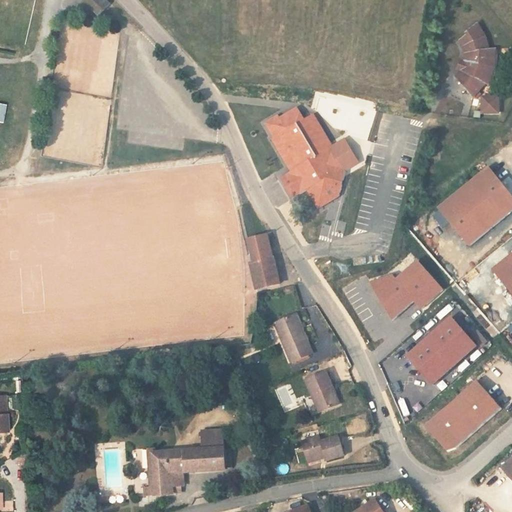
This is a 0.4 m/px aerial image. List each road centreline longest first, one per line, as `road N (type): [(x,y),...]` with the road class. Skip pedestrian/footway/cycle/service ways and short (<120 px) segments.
road 1 (residential): [(127,0),(219,101),(264,212),(348,334),(409,469)]
road 2 (residential): [(214,511),(380,483),(409,469)]
